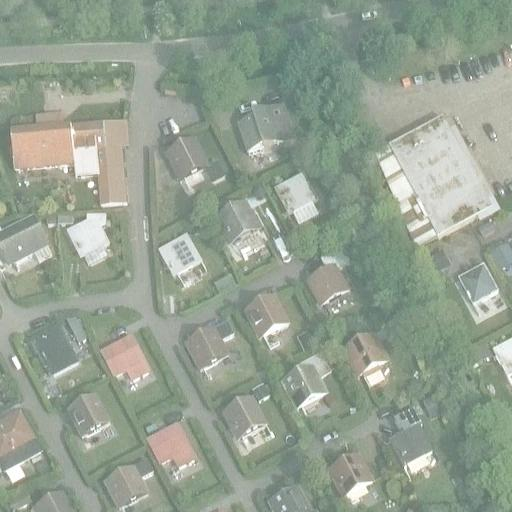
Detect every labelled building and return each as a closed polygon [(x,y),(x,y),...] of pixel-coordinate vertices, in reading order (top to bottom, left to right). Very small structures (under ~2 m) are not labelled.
[(263,151),(264,152),(296,141),(284,105),(252,116),(254,121),(237,126),(247,156),(263,151)] [(374,157),(416,252),(490,212),(442,121),(374,157)] [(99,209),(125,207),(118,125),(9,135),(12,172),(74,167),(75,180),(96,178),(99,209)] [(217,164),(206,169),(193,144),(165,159),(171,170),(174,168),(182,183),(203,172),(211,187),(225,180),(217,164)] [(291,217),(315,204),(301,178),(273,193),(279,204),(283,201),(291,217)] [(232,248),(257,235),(243,209),(215,224),(220,234),(224,232),(232,248)] [(83,260),(107,248),(94,221),(66,235),(71,246),(74,244),(83,260)] [(38,265),(50,259),(32,223),(0,238),(0,250),(8,268),(33,256),(38,265)] [(175,278),(199,264),(184,239),(157,255),(163,265),(167,263),(175,278)] [(324,308),(347,296),(336,274),(352,266),(343,250),(320,262),(326,273),(305,284),(311,295),(316,293),(324,308)] [(451,268),(443,252),(425,262),(433,277),(434,277),(437,282),(444,278),(441,274),(451,268)] [(458,281),(473,308),(496,295),(482,269),(458,281)] [(262,341),(286,328),(272,302),(244,317),(250,327),(254,325),(262,341)] [(74,321),(60,325),(75,353),(88,347),(74,321)] [(198,375),(227,360),(219,346),(232,339),(225,327),(184,349),(198,375)] [(52,380),(76,367),(57,330),(28,344),(34,354),(38,352),(52,380)] [(360,379),(385,366),(371,340),(343,354),(348,365),(352,363),(360,379)] [(135,382),(133,377),(144,371),(128,341),(100,356),(114,382),(126,376),(131,384),(135,382)] [(511,342),(491,354),(506,381),(511,377),(511,342)] [(330,374),(337,371),(328,354),(321,358),(321,356),(298,368),(302,376),(286,385),(300,411),(324,399),(317,384),(331,376),(330,374)] [(84,440),(108,427),(94,401),(66,415),(72,426),(75,424),(84,440)] [(227,416),(241,443),(265,430),(251,403),(227,416)] [(406,468),(430,455),(417,429),(420,428),(412,413),(393,423),(400,437),(388,443),(394,454),(398,452),(406,468)] [(32,458),(38,455),(18,418),(0,427),(0,462),(27,448),(32,458)] [(182,469),(180,465),(191,460),(174,429),(146,443),(160,469),(173,463),(177,471),(182,469)] [(346,500),(371,487),(357,460),(329,475),(334,486),(338,484),(346,500)] [(144,465),(103,486),(115,511),(121,511),(148,498),(142,484),(151,479),(144,465)] [(307,511),(296,492),(268,507),(271,511),(307,511)] [(67,511),(61,499),(35,511),(67,511)]
